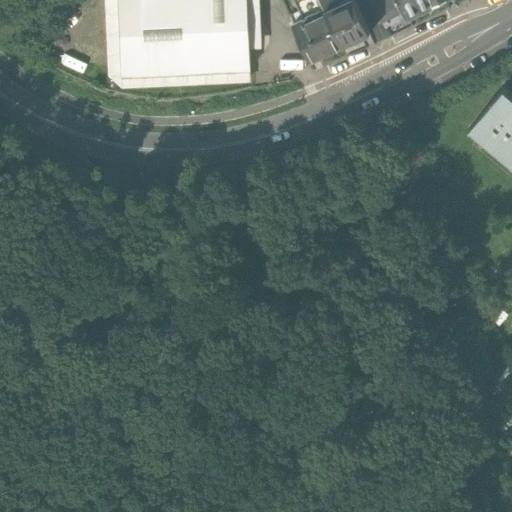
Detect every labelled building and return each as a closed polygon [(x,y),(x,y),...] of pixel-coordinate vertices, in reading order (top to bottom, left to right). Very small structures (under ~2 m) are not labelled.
[(118,76),(114,0),(102,0),(104,76),(120,90),(251,83),(251,70),(118,76)] [(247,0),(114,0),(118,76),(251,70),(250,48),(247,0)] [(247,0),(250,48),(262,48),(259,0),(247,0)] [(312,59),(339,47),(318,0),(296,0),(305,19),(296,23),(312,59)] [(318,0),(339,47),(370,33),(356,4),(348,8),(343,0),(318,0)] [(405,0),(371,0),(382,22),(410,9),(405,0)] [(405,0),(410,9),(412,15),(445,0),(405,0)] [(511,93),(507,89),(473,128),(511,162),(511,93)]
